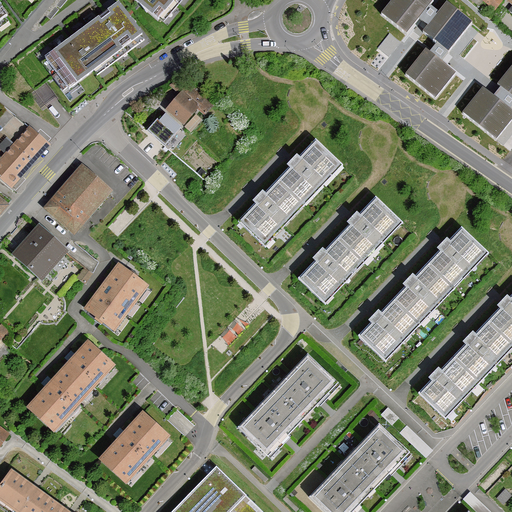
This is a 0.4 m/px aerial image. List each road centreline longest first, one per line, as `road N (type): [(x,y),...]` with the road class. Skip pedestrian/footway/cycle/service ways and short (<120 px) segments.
road 1 (residential): [(97,119),(270,288),(292,322),(217,409),(201,449),(148,511)]
road 2 (tertiary): [(312,38),(354,78),(511,186)]
road 3 (residential): [(511,382),(442,457),(448,473),(465,480),(511,434)]
road 4 (tertiary): [(97,119),(0,229)]
road 5 (tertiary): [(204,48),(97,119)]
